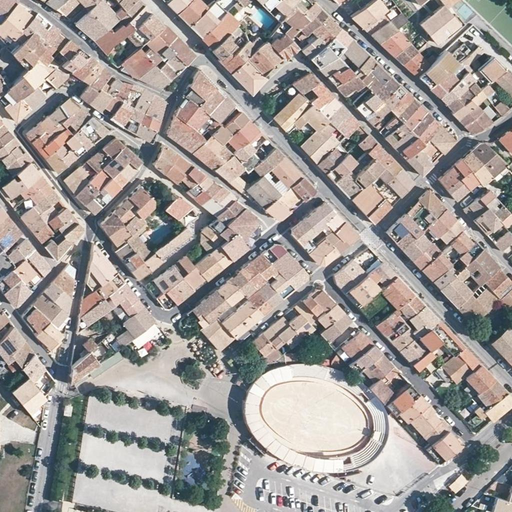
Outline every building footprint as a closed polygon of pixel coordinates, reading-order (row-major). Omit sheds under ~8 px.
[(0,0),(0,19),(16,1),(14,0),(0,0)] [(45,0),(44,2),(54,9),(62,0),(45,0)] [(63,15),(77,0),(62,0),(54,9),(63,15)] [(93,39),(108,27),(117,19),(125,13),(123,10),(121,7),(113,13),(101,0),(97,0),(88,10),(83,14),(80,17),(75,22),(73,23),(78,28),(93,39)] [(77,0),(84,6),(88,10),(97,0),(77,0)] [(117,19),(120,24),(111,31),(108,27),(93,39),(95,42),(98,45),(102,49),(105,53),(111,46),(124,34),(132,27),(126,21),(142,6),(143,5),(138,0),(134,0),(123,10),(125,13),(117,19)] [(123,10),(134,0),(116,0),(121,7),(123,10)] [(168,0),(165,3),(175,13),(188,0),(168,0)] [(188,0),(175,13),(187,25),(212,0),(214,0),(188,0)] [(214,0),(212,0),(187,25),(200,37),(235,0),(214,0)] [(235,25),(237,23),(230,17),(243,6),(237,0),(235,0),(200,37),(209,47),(227,32),(228,33),(235,25)] [(255,0),(266,10),(272,4),(276,0),(255,0)] [(295,0),(276,0),(272,4),(277,10),(272,16),(279,22),(290,7),(294,2),(295,0)] [(309,0),(295,0),(294,2),(290,7),(279,22),(277,24),(290,38),(293,35),(298,29),(307,20),(300,13),(311,2),(309,0)] [(362,27),(381,14),(394,4),(390,0),(373,0),(366,5),(361,9),(350,16),(362,27)] [(412,0),(416,5),(423,0),(437,0),(442,5),(418,24),(434,44),(458,26),(445,10),(456,0),(412,0)] [(26,21),(34,11),(16,1),(0,19),(0,50),(4,46),(10,39),(11,39),(26,21)] [(318,8),(311,2),(300,13),(307,20),(318,8)] [(126,21),(132,27),(148,12),(142,6),(126,21)] [(305,36),(311,30),(325,15),(318,8),(307,20),(298,29),(305,36)] [(48,23),(34,11),(26,21),(11,39),(10,39),(4,46),(9,51),(31,29),(37,35),(48,23)] [(161,25),(148,12),(132,27),(124,34),(136,48),(138,46),(144,41),(161,25)] [(389,21),(396,29),(406,22),(400,12),(389,21)] [(72,19),(75,22),(80,17),(78,13),(72,19)] [(362,27),(369,34),(387,20),(381,14),(362,27)] [(317,36),(324,44),(331,36),(339,28),(325,15),(311,30),(317,36)] [(379,43),(396,29),(389,21),(387,20),(369,34),(379,43)] [(47,41),(57,30),(48,23),(37,35),(40,38),(37,42),(42,46),(47,41)] [(161,25),(144,41),(149,47),(143,52),(138,46),(136,48),(127,57),(125,55),(120,59),(121,61),(119,63),(128,74),(136,78),(153,63),(158,58),(159,57),(156,53),(173,35),(162,23),(161,25)] [(474,32),(469,27),(464,32),(469,37),(474,32)] [(281,35),(275,28),(268,36),(265,40),(281,57),(294,47),(282,34),(281,35)] [(339,28),(331,36),(343,47),(351,39),(339,28)] [(37,42),(40,38),(37,35),(31,29),(9,51),(19,60),(4,74),(0,69),(0,102),(4,107),(9,103),(10,104),(18,97),(30,87),(20,75),(28,67),(30,65),(31,61),(34,56),(38,52),(42,46),(37,42)] [(393,56),(408,43),(396,29),(379,43),(393,56)] [(57,51),(68,40),(57,30),(47,41),(53,47),(57,51)] [(228,33),(227,32),(209,47),(207,48),(217,58),(232,43),(228,39),(231,36),(228,33)] [(184,64),(193,55),(173,35),(156,53),(159,57),(158,58),(163,62),(164,61),(172,52),(184,64)] [(262,42),(257,36),(250,42),(255,47),(261,42),(262,42)] [(324,44),(317,36),(300,50),(307,57),(317,49),(324,44)] [(324,44),(317,49),(328,61),(336,56),(336,55),(343,47),(331,36),(324,44)] [(345,56),(357,67),(367,55),(351,39),(343,47),(336,55),(336,56),(340,60),(345,56)] [(66,59),(78,47),(68,40),(57,51),(58,52),(66,59)] [(238,49),(232,43),(217,58),(217,59),(230,72),(245,58),(255,47),(250,42),(247,40),(238,49)] [(262,42),(261,42),(255,47),(245,58),(254,67),(262,74),(271,65),(281,57),(265,40),(264,42),(262,42)] [(50,56),(48,54),(53,47),(47,41),(42,46),(38,52),(34,56),(31,61),(42,65),(50,56)] [(416,51),(408,43),(393,56),(402,64),(416,51)] [(429,53),(432,50),(426,43),(422,46),(429,53)] [(116,51),(111,46),(105,53),(108,59),(116,51)] [(87,55),(78,47),(66,59),(59,65),(58,66),(69,71),(87,55)] [(423,59),(416,51),(402,64),(410,71),(423,59)] [(172,52),(164,61),(175,73),(184,64),(172,52)] [(430,87),(455,65),(442,53),(438,56),(436,59),(417,76),(430,87)] [(94,61),(87,55),(69,71),(81,79),(94,61)] [(377,64),(367,55),(357,67),(352,72),(353,74),(361,81),(377,64)] [(317,68),(325,76),(344,64),(340,60),(336,56),(328,61),(317,68)] [(433,56),(426,62),(423,59),(410,71),(416,77),(417,76),(436,59),(433,56)] [(491,80),(493,79),(505,69),(492,56),(489,59),(479,68),(491,80)] [(262,74),(254,67),(245,58),(230,72),(250,93),(259,82),(264,77),(262,74)] [(28,109),(44,95),(34,84),(42,77),(53,69),(42,65),(31,61),(30,65),(28,67),(20,75),(30,87),(18,97),(28,109)] [(101,67),(94,61),(81,79),(88,83),(101,67)] [(163,62),(157,68),(168,79),(175,73),(164,61),(163,62)] [(433,92),(439,98),(468,72),(459,62),(455,65),(430,87),(428,88),(433,92)] [(153,63),(136,78),(159,87),(168,79),(157,68),(153,63)] [(352,72),(344,64),(325,76),(335,86),(353,74),(352,72)] [(353,88),(344,95),(355,106),(371,91),(388,76),(377,64),(361,81),(363,84),(356,90),(354,87),(353,88)] [(109,74),(101,67),(88,83),(87,85),(96,91),(98,89),(109,74)] [(65,77),(66,74),(53,69),(42,77),(53,87),(65,77)] [(187,98),(196,105),(214,86),(198,69),(182,94),(187,98)] [(511,75),(505,69),(493,79),(511,96),(511,75)] [(474,80),(475,81),(479,77),(481,75),(476,71),(471,75),(474,80)] [(298,91),(300,93),(317,82),(309,72),(291,84),(296,88),(298,91)] [(471,75),(468,72),(439,98),(446,104),(474,80),(471,75)] [(115,78),(109,74),(98,89),(104,92),(115,78)] [(354,87),(361,81),(353,74),(335,86),(344,95),(353,88),(354,87)] [(397,84),(388,76),(371,91),(380,100),(397,84)] [(120,82),(115,78),(104,92),(111,95),(120,82)] [(452,111),(468,99),(480,88),(475,81),(474,80),(446,104),(452,111)] [(361,81),(354,87),(356,90),(363,84),(361,81)] [(108,118),(121,100),(130,85),(121,82),(120,82),(111,95),(99,111),(108,118)] [(309,102),(324,89),(317,82),(300,93),(309,102)] [(405,91),(397,84),(380,100),(387,108),(405,91)] [(485,85),(480,88),(486,96),(492,90),(486,84),(485,85)] [(87,103),(96,91),(87,85),(78,96),(87,103)] [(143,88),(143,87),(130,85),(121,100),(108,118),(121,126),(132,106),(143,88)] [(206,113),(224,95),(214,86),(196,105),(206,113)] [(143,107),(152,94),(143,88),(132,106),(140,110),(143,107)] [(475,105),(475,104),(486,96),(480,88),(468,99),(475,105)] [(111,95),(104,92),(98,89),(96,91),(87,103),(99,111),(111,95)] [(316,110),(332,97),(325,89),(324,89),(309,102),(311,104),(316,110)] [(311,104),(309,102),(300,93),(298,91),(273,117),(285,130),(311,104)] [(380,100),(371,91),(355,106),(364,116),(380,100)] [(411,98),(405,91),(387,108),(391,112),(394,115),(411,98)] [(158,120),(164,101),(152,94),(143,107),(140,110),(158,120)] [(187,98),(182,94),(177,106),(180,108),(187,98)] [(216,121),(232,104),(224,95),(206,113),(216,121)] [(28,109),(18,97),(10,104),(9,103),(4,107),(15,122),(28,109)] [(325,118),(339,105),(332,97),(316,110),(325,118)] [(66,116),(79,106),(68,98),(59,106),(66,116)] [(216,121),(206,113),(196,105),(187,98),(180,108),(177,106),(166,133),(191,151),(209,134),(206,131),(216,121)] [(394,115),(401,121),(417,104),(411,98),(394,115)] [(475,105),(468,99),(452,111),(450,112),(457,119),(475,105)] [(391,112),(387,108),(380,100),(364,116),(371,123),(382,112),(386,116),(391,112)] [(501,116),(509,110),(502,101),(494,108),(501,116)] [(316,163),(333,147),(344,137),(335,128),(325,118),(316,110),(311,104),(285,130),(287,132),(295,125),(297,128),(303,122),(301,120),(304,118),(315,130),(299,145),(316,163)] [(407,128),(425,111),(417,104),(401,121),(407,128)] [(482,128),(492,123),(475,104),(475,105),(457,119),(472,133),(482,128)] [(335,128),(349,115),(339,105),(325,118),(335,128)] [(66,116),(59,106),(46,116),(54,126),(51,129),(56,134),(65,128),(64,126),(68,123),(70,121),(66,116)] [(90,116),(79,106),(66,116),(70,121),(68,123),(71,126),(74,130),(77,127),(84,121),(90,116)] [(140,110),(132,106),(121,126),(133,132),(137,120),(140,110)] [(155,129),(158,120),(140,110),(137,120),(155,129)] [(220,124),(209,134),(216,140),(220,144),(225,139),(246,119),(239,111),(223,126),(220,123),(220,124)] [(431,118),(425,111),(407,128),(414,135),(431,118)] [(344,137),(357,124),(349,115),(335,128),(344,137)] [(407,128),(401,121),(394,115),(385,124),(391,130),(384,136),(391,144),(407,128)] [(51,129),(54,126),(46,116),(38,124),(43,130),(46,133),(51,129)] [(107,129),(90,116),(84,121),(99,137),(107,129)] [(427,137),(438,125),(431,118),(414,135),(421,142),(427,137)] [(225,139),(235,150),(244,143),(246,141),(257,131),(246,119),(225,139)] [(151,139),(155,129),(137,120),(133,132),(150,142),(151,139)] [(99,137),(84,121),(77,127),(92,143),(99,137)] [(206,131),(209,134),(220,124),(216,121),(206,131)] [(43,130),(38,124),(25,134),(31,141),(43,130)] [(454,140),(438,125),(427,137),(442,153),(454,140)] [(89,146),(92,143),(77,127),(74,130),(70,134),(84,149),(89,146)] [(63,140),(70,134),(67,130),(65,128),(56,134),(38,150),(44,157),(52,150),(60,143),(63,140)] [(398,151),(414,135),(407,128),(391,144),(398,151)] [(511,154),(511,153),(511,128),(509,132),(507,130),(496,139),(511,154)] [(56,134),(51,129),(46,133),(43,130),(31,141),(38,150),(56,134)] [(10,135),(6,131),(0,134),(0,143),(4,140),(10,135)] [(252,152),(254,150),(248,143),(259,133),(257,131),(246,141),(244,143),(252,152)] [(365,151),(375,142),(366,133),(354,144),(363,154),(365,151)] [(81,152),(84,149),(70,134),(63,140),(70,148),(77,155),(81,152)] [(216,140),(209,134),(191,151),(202,161),(220,144),(216,140)] [(0,156),(17,144),(10,135),(4,140),(0,143),(0,156)] [(404,158),(421,142),(414,135),(398,151),(404,158)] [(426,169),(442,153),(427,137),(421,142),(404,158),(420,174),(426,169)] [(122,145),(113,138),(100,149),(110,157),(122,145)] [(372,158),(381,167),(390,158),(375,142),(365,151),(371,157),(372,158)] [(490,176),(505,163),(483,142),(477,142),(469,149),(490,176)] [(70,148),(66,151),(60,143),(52,150),(65,165),(71,160),(77,155),(70,148)] [(152,164),(163,173),(176,154),(162,143),(152,164)] [(232,153),(240,162),(252,152),(244,143),(235,150),(232,153)] [(23,151),(17,144),(0,156),(0,160),(4,165),(23,151)] [(230,154),(220,144),(202,161),(212,169),(230,154)] [(111,177),(117,170),(126,160),(136,168),(140,161),(122,145),(110,157),(101,167),(111,177)] [(242,168),(245,172),(253,167),(260,175),(261,175),(268,169),(282,156),(273,147),(266,153),(259,145),(254,150),(252,152),(240,162),(238,163),(242,168)] [(316,163),(325,173),(342,156),(333,147),(316,163)] [(110,157),(100,149),(90,158),(85,162),(96,172),(99,169),(101,167),(110,157)] [(480,185),(490,176),(469,149),(459,158),(477,181),(480,185)] [(56,172),(65,165),(52,150),(44,157),(56,172)] [(30,159),(23,151),(4,165),(11,175),(30,159)] [(325,173),(333,182),(347,169),(355,162),(350,157),(346,152),(342,156),(325,173)] [(163,173),(174,183),(180,177),(185,172),(191,165),(176,154),(163,173)] [(242,168),(238,163),(230,154),(212,169),(226,181),(239,170),(242,168)] [(300,176),(282,156),(268,169),(277,179),(286,188),(289,186),(300,176)] [(372,158),(371,157),(352,174),(347,169),(333,182),(349,198),(368,180),(376,173),(381,167),(372,158)] [(384,182),(385,182),(399,168),(390,158),(381,167),(376,173),(379,176),(384,182)] [(460,175),(457,177),(467,189),(477,181),(459,158),(452,165),(460,175)] [(38,174),(31,165),(33,164),(30,159),(11,175),(0,184),(4,189),(14,180),(20,189),(38,174)] [(132,173),(136,168),(126,160),(117,170),(126,179),(132,173)] [(195,182),(204,175),(191,165),(185,172),(195,182)] [(437,179),(445,188),(457,177),(460,175),(452,165),(437,179)] [(385,182),(399,196),(413,182),(399,168),(385,182)] [(88,180),(76,169),(62,180),(74,195),(87,181),(88,180)] [(109,178),(99,169),(96,172),(88,180),(87,181),(97,191),(101,187),(110,195),(119,186),(110,178),(109,178)] [(126,179),(117,170),(111,177),(110,178),(119,186),(126,179)] [(241,192),(251,183),(239,170),(226,181),(241,192)] [(195,182),(185,172),(180,176),(179,178),(189,188),(190,187),(195,182)] [(376,173),(368,180),(372,183),(379,176),(376,173)] [(20,189),(18,191),(24,199),(28,196),(45,182),(38,174),(20,189)] [(192,197),(211,182),(204,175),(195,182),(190,187),(189,188),(184,191),(192,197)] [(261,175),(260,175),(251,183),(241,192),(261,208),(276,196),(279,194),(270,185),(261,175)] [(289,186),(303,200),(314,190),(300,176),(289,186)] [(457,177),(445,188),(454,198),(467,189),(457,177)] [(279,194),(286,188),(277,179),(270,185),(279,194)] [(0,184),(0,183),(0,192),(6,201),(18,191),(20,189),(14,180),(4,189),(0,184)] [(349,198),(358,208),(377,189),(372,183),(368,180),(349,198)] [(97,191),(87,181),(74,195),(84,205),(97,191)] [(51,190),(45,182),(28,196),(34,204),(46,194),(51,190)] [(218,187),(211,182),(192,197),(200,204),(218,187)] [(384,198),(390,205),(399,196),(385,182),(384,182),(377,189),(358,208),(365,215),(384,198)] [(152,199),(138,186),(113,212),(121,223),(129,234),(123,238),(125,241),(133,251),(133,250),(141,260),(153,251),(161,244),(140,218),(151,206),(152,199)] [(220,186),(218,187),(200,204),(215,215),(221,209),(214,203),(227,192),(220,186)] [(276,196),(289,210),(303,200),(289,186),(286,188),(279,194),(276,196)] [(110,195),(101,187),(97,191),(84,205),(92,214),(110,195)] [(166,204),(176,196),(164,188),(162,191),(163,200),(166,204)] [(58,199),(51,190),(46,194),(34,204),(31,206),(37,215),(49,205),(58,199)] [(427,211),(433,218),(444,208),(427,190),(417,200),(427,211)] [(501,225),(510,216),(500,205),(485,190),(476,197),(496,219),(499,222),(500,224),(501,225)] [(234,198),(227,192),(214,203),(221,209),(232,199),(234,198)] [(190,207),(176,196),(166,204),(162,208),(176,218),(190,207)] [(261,208),(274,218),(279,219),(289,210),(276,196),(261,208)] [(462,208),(485,234),(494,226),(499,222),(496,219),(476,197),(462,208)] [(365,215),(373,223),(390,205),(384,198),(365,215)] [(242,207),(232,199),(221,209),(215,215),(217,217),(225,223),(242,207)] [(422,216),(427,211),(417,200),(404,213),(420,230),(425,226),(428,222),(422,216)] [(334,211),(324,201),(304,218),(316,231),(320,228),(321,227),(325,223),(323,221),(334,211)] [(44,223),(56,214),(49,205),(37,215),(44,223)] [(31,206),(19,216),(26,225),(37,215),(31,206)] [(71,215),(64,207),(56,214),(44,223),(51,231),(56,227),(71,215)] [(249,212),(242,207),(225,223),(235,230),(248,245),(262,233),(258,225),(249,218),(253,215),(249,212)] [(437,236),(455,220),(444,208),(433,218),(428,222),(425,226),(429,229),(436,236),(437,236)] [(343,221),(334,211),(323,221),(325,223),(328,227),(332,231),(343,221)] [(121,223),(113,212),(100,224),(108,235),(121,223)] [(385,232),(394,241),(407,229),(414,236),(419,231),(420,230),(404,213),(385,232)] [(44,223),(37,215),(26,225),(32,233),(44,223)] [(59,232),(61,234),(76,222),(71,215),(56,227),(59,232)] [(0,236),(13,224),(6,216),(0,220),(0,236)] [(316,231),(304,218),(291,229),(291,235),(307,252),(313,247),(307,239),(309,237),(316,231)] [(458,232),(463,228),(455,220),(437,236),(445,244),(458,232)] [(192,221),(184,226),(161,244),(153,251),(159,258),(161,261),(174,251),(192,237),(192,233),(192,221)] [(345,245),(357,235),(343,221),(332,231),(345,245)] [(61,234),(69,244),(82,229),(76,222),(61,234)] [(51,232),(51,231),(44,223),(32,233),(40,242),(51,232)] [(123,238),(129,234),(121,223),(108,235),(115,245),(123,238)] [(20,233),(13,224),(0,236),(0,244),(3,248),(20,233)] [(217,245),(225,238),(207,225),(199,231),(217,245)] [(320,228),(327,236),(332,231),(328,227),(324,230),(321,227),(320,228)] [(457,257),(474,241),(463,228),(458,232),(445,244),(439,251),(420,268),(431,280),(435,277),(449,264),(453,260),(457,257)] [(414,236),(407,229),(394,241),(401,248),(414,236)] [(492,242),(499,250),(511,238),(511,236),(506,230),(492,242)] [(208,253),(217,245),(199,231),(198,243),(207,253),(208,253)] [(323,264),(345,245),(332,231),(327,236),(315,245),(313,247),(307,252),(318,264),(323,264)] [(411,259),(429,243),(423,235),(419,231),(414,236),(401,248),(411,259)] [(61,234),(59,232),(50,239),(49,239),(42,245),(55,260),(69,244),(61,234)] [(33,249),(20,233),(3,248),(1,250),(13,266),(23,258),(33,249)] [(121,259),(133,251),(125,241),(119,245),(117,247),(113,250),(121,259)] [(482,249),(474,241),(457,257),(464,265),(482,249)] [(420,268),(439,251),(430,242),(429,243),(411,259),(420,268)] [(102,281),(115,272),(93,243),(92,243),(90,253),(81,298),(102,281)] [(306,278),(306,273),(279,244),(274,243),(261,254),(277,272),(293,288),(306,278)] [(208,253),(220,267),(229,260),(221,250),(217,245),(208,253)] [(48,268),(33,249),(23,258),(40,277),(48,268)] [(478,285),(498,266),(482,249),(464,265),(460,268),(456,272),(438,288),(455,306),(471,291),(460,280),(467,274),(478,285)] [(13,266),(1,250),(0,251),(0,270),(3,275),(10,269),(13,266)] [(129,269),(141,260),(133,250),(133,251),(121,259),(129,269)] [(159,258),(153,251),(141,260),(129,269),(138,279),(161,261),(159,258)] [(201,275),(205,279),(220,267),(208,253),(207,253),(192,265),(201,275)] [(266,281),(277,272),(261,254),(249,263),(264,280),(266,281)] [(180,276),(192,289),(205,279),(201,275),(192,265),(185,256),(177,262),(185,271),(180,276)] [(28,290),(40,277),(23,258),(13,266),(10,269),(17,276),(28,290)] [(352,260),(333,275),(336,283),(344,292),(346,290),(366,274),(380,263),(376,259),(362,271),(352,260)] [(380,263),(366,274),(379,288),(395,276),(381,261),(380,263)] [(185,271),(177,262),(172,266),(180,276),(185,271)] [(254,288),(264,280),(249,263),(239,272),(254,288)] [(438,288),(456,272),(449,264),(435,277),(431,280),(438,288)] [(180,276),(172,266),(146,286),(155,298),(168,286),(180,276)] [(501,272),(498,266),(478,285),(471,291),(455,306),(472,324),(496,301),(511,285),(511,282),(510,281),(501,272)] [(0,288),(2,291),(17,276),(10,269),(3,275),(0,277),(0,288)] [(72,279),(63,270),(52,282),(69,298),(72,279)] [(122,281),(115,272),(102,281),(110,291),(122,281)] [(254,288),(239,272),(229,280),(242,294),(244,297),(254,288)] [(266,281),(279,296),(285,291),(287,293),(293,288),(277,272),(266,281)] [(357,307),(360,304),(374,293),(378,289),(379,288),(366,274),(346,290),(344,292),(357,307)] [(16,304),(28,290),(17,276),(2,291),(12,304),(16,304)] [(168,309),(192,289),(180,276),(168,286),(155,298),(163,309),(168,309)] [(396,309),(412,294),(395,276),(379,288),(378,289),(395,308),(396,309)] [(229,305),(242,294),(229,280),(215,291),(229,305)] [(110,291),(102,281),(81,298),(78,316),(106,294),(110,291)] [(142,306),(122,281),(110,291),(106,294),(113,303),(116,301),(123,310),(129,317),(142,306)] [(281,298),(279,296),(266,281),(256,290),(271,306),(281,298)] [(66,313),(69,298),(52,282),(43,292),(66,313)] [(511,317),(511,285),(496,301),(511,318),(511,317)] [(310,297),(324,311),(334,303),(321,289),(316,289),(309,295),(310,297)] [(261,315),(271,306),(256,290),(245,298),(246,300),(261,315)] [(207,322),(214,316),(229,305),(215,291),(192,310),(199,319),(202,316),(207,322)] [(65,319),(66,313),(43,292),(40,295),(37,298),(43,303),(54,314),(56,311),(65,319)] [(357,307),(366,316),(383,302),(374,293),(360,304),(357,307)] [(113,303),(106,294),(78,316),(85,325),(108,307),(113,303)] [(406,318),(423,305),(412,294),(396,309),(395,308),(392,311),(396,315),(401,312),(406,318)] [(317,317),(324,311),(310,297),(303,303),(316,317),(317,317)] [(64,324),(54,314),(43,303),(37,298),(35,301),(32,305),(47,320),(62,335),(64,324)] [(219,322),(233,338),(261,315),(246,300),(234,310),(229,305),(214,316),(219,322)] [(113,303),(108,307),(115,316),(123,310),(116,301),(113,303)] [(309,323),(316,317),(303,303),(301,301),(294,307),(299,313),(309,323)] [(342,312),(334,303),(324,311),(317,317),(326,326),(342,312)] [(47,320),(32,305),(21,316),(22,318),(35,335),(47,320)] [(416,336),(420,333),(436,319),(423,305),(406,318),(415,328),(411,332),(416,336)] [(144,329),(153,321),(142,306),(129,317),(122,323),(128,332),(116,341),(121,348),(127,343),(144,329)] [(375,325),(385,336),(402,322),(396,315),(392,311),(375,325)] [(350,321),(342,312),(326,326),(317,332),(325,342),(350,321)] [(309,323),(299,313),(279,330),(274,324),(261,334),(275,349),(284,342),(290,348),(301,339),(297,335),(310,324),(309,323)] [(207,322),(202,316),(199,319),(197,320),(202,326),(207,322)] [(217,351),(233,338),(219,322),(214,316),(207,322),(198,329),(199,330),(217,351)] [(398,351),(410,364),(419,357),(428,349),(432,346),(438,341),(450,353),(452,356),(463,346),(459,343),(436,319),(420,333),(416,336),(415,337),(414,337),(398,351)] [(58,339),(62,335),(47,320),(35,335),(39,341),(51,352),(61,341),(58,339)] [(511,320),(489,342),(505,359),(511,352),(511,320)] [(402,322),(385,336),(398,351),(414,337),(415,337),(416,336),(411,332),(402,322)] [(13,359),(11,356),(24,341),(13,327),(0,340),(0,342),(8,353),(4,356),(10,362),(13,359)] [(107,335),(102,329),(90,339),(90,338),(82,345),(87,351),(88,351),(100,341),(105,337),(107,335)] [(355,357),(371,344),(359,331),(352,336),(339,347),(334,351),(343,361),(349,356),(352,359),(355,357)] [(261,334),(250,343),(262,356),(266,354),(269,357),(268,359),(272,364),(281,356),(275,349),(261,334)] [(352,336),(350,334),(337,345),(339,347),(352,336)] [(201,359),(209,354),(201,340),(192,346),(201,359)] [(34,379),(45,370),(24,341),(11,356),(13,359),(22,370),(28,377),(39,390),(42,388),(34,379)] [(355,357),(363,366),(379,353),(371,344),(355,357)] [(472,371),(479,365),(463,346),(452,356),(436,370),(445,381),(451,377),(456,382),(471,369),(472,371)] [(122,358),(117,350),(113,354),(98,363),(95,365),(88,371),(92,378),(122,358)] [(88,351),(87,351),(85,353),(70,365),(69,375),(69,376),(68,383),(72,381),(85,372),(88,371),(95,365),(98,363),(88,351)] [(300,362),(299,352),(283,354),(284,364),(300,362)] [(392,366),(379,353),(363,366),(354,373),(360,379),(366,375),(373,382),(382,374),(387,379),(397,371),(392,366)] [(330,365),(330,360),(310,356),(309,362),(330,365)] [(214,372),(221,368),(218,361),(210,365),(214,372)] [(254,379),(248,384),(240,376),(235,384),(245,390),(244,393),(243,397),(242,402),(242,406),(242,412),(243,417),(244,421),(245,425),(251,434),(259,444),(267,450),(277,456),(285,461),(301,467),(309,469),(317,470),(331,471),(344,469),(354,467),(362,465),(367,462),(372,458),(377,453),(382,445),(385,437),(386,428),(386,419),(384,412),(380,402),(372,392),(364,385),(358,380),(346,373),(338,369),(330,365),(309,362),(300,362),(284,364),(278,365),(271,367),(263,371),(254,379)] [(465,377),(479,392),(494,379),(479,365),(472,371),(465,377)] [(244,368),(238,373),(240,376),(248,384),(254,379),(244,368)] [(72,381),(75,386),(88,377),(85,372),(72,381)] [(387,379),(382,374),(373,382),(367,386),(371,391),(375,396),(382,403),(391,395),(396,392),(397,391),(387,379)] [(43,395),(39,390),(28,377),(11,392),(28,414),(36,408),(41,404),(38,399),(43,395)] [(490,405),(506,392),(494,379),(479,392),(490,405)] [(412,388),(407,383),(397,391),(396,392),(382,403),(387,409),(412,388)] [(453,387),(449,383),(442,383),(435,390),(441,397),(453,387)] [(417,393),(412,388),(387,409),(392,414),(417,393)] [(511,402),(511,399),(506,392),(490,405),(482,411),(477,406),(473,409),(481,417),(485,414),(491,421),(511,402)] [(408,421),(428,405),(417,393),(396,411),(406,422),(408,421)] [(63,415),(70,416),(71,406),(65,404),(63,415)] [(434,412),(428,405),(408,421),(422,436),(439,421),(432,414),(434,412)] [(31,418),(39,412),(36,408),(28,414),(31,418)] [(424,448),(425,450),(447,431),(447,430),(449,428),(441,419),(439,421),(422,436),(429,443),(424,448)] [(443,460),(454,451),(463,443),(457,437),(455,439),(447,431),(425,450),(438,464),(443,460)] [(511,511),(511,501),(506,500),(494,497),(490,511),(491,511),(511,511)]
